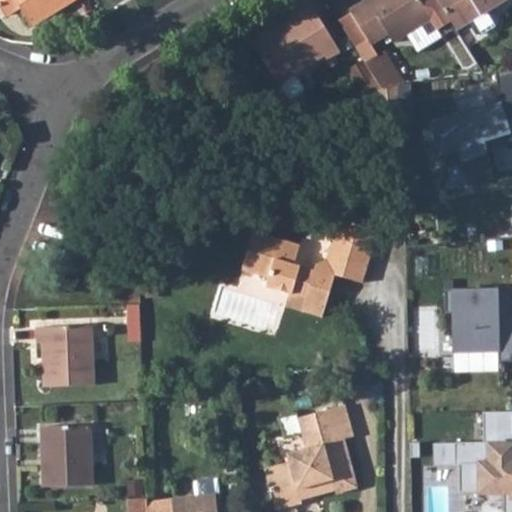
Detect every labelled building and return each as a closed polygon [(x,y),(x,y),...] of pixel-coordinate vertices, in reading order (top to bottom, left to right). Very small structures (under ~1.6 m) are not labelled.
[(75,0),(0,0),(0,2),(7,15),(23,6),(36,26),(50,17),(48,12),(61,4),(64,7),(75,0)] [(282,78),(283,77),(298,68),(327,49),(330,53),(343,44),(314,0),(309,0),(301,6),(302,8),(279,23),(281,28),(260,42),(282,78)] [(445,0),(357,0),(353,3),(354,5),(372,33),(374,36),(391,26),(395,34),(433,9),(439,19),(453,11),(445,0)] [(497,15),(499,8),(493,0),(445,0),(453,11),(458,19),(471,11),(478,22),(485,23),(497,15)] [(342,13),(360,41),(372,33),(354,5),(342,13)] [(375,64),(392,91),(399,89),(415,83),(395,52),(375,64)] [(298,68),(283,77),(290,89),(297,92),(305,86),(305,78),(298,68)] [(511,70),(493,72),(499,104),(503,120),(511,117),(511,70)] [(392,91),(377,97),(378,117),(393,117),(399,116),(399,105),(399,89),(392,91)] [(444,190),(463,184),(495,175),(483,144),(508,139),(503,120),(499,104),(429,118),(420,131),(429,157),(439,155),(444,190)] [(259,234),(245,273),(273,282),(269,291),(309,305),(306,316),(325,322),(333,297),(328,296),(331,289),(335,290),(338,281),(363,289),(374,255),(336,242),(329,262),(320,268),(318,274),(298,268),(304,249),(259,234)] [(64,276),(47,275),(47,292),(65,292),(64,276)] [(493,363),(511,362),(511,286),(449,285),(450,352),(490,350),(493,363)] [(89,326),(35,326),(35,341),(41,342),(42,384),(90,383),(89,326)] [(300,499),(298,494),(317,489),(335,485),(337,494),(357,488),(344,440),(353,437),(344,406),(297,419),(301,433),(306,449),(287,454),(289,462),(266,468),(276,510),(301,503),(300,499)] [(511,438),(511,409),(486,410),(486,438),(511,438)] [(296,414),(280,419),(285,437),(301,433),(297,419),(296,414)] [(88,424),(39,425),(40,484),(89,484),(88,424)] [(96,462),(109,462),(109,438),(97,438),(96,462)] [(498,511),(511,511),(511,456),(510,440),(481,440),(481,461),(469,460),(472,494),(499,497),(498,511)] [(172,498),(147,500),(147,511),(217,511),(213,477),(188,480),(190,496),(172,498)] [(125,500),(124,511),(147,511),(147,500),(147,499),(125,500)]
